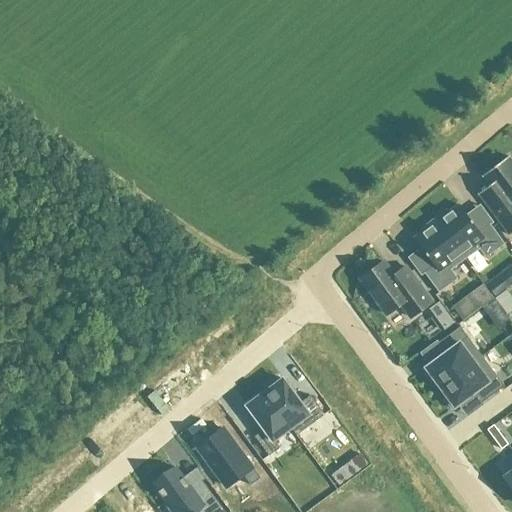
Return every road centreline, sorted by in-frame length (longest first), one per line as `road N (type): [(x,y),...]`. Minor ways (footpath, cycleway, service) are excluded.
road 1 (residential): [(331,301),(69,511)]
road 2 (residential): [(331,301),(314,279),(511,113)]
road 3 (residential): [(486,511),(331,301)]
